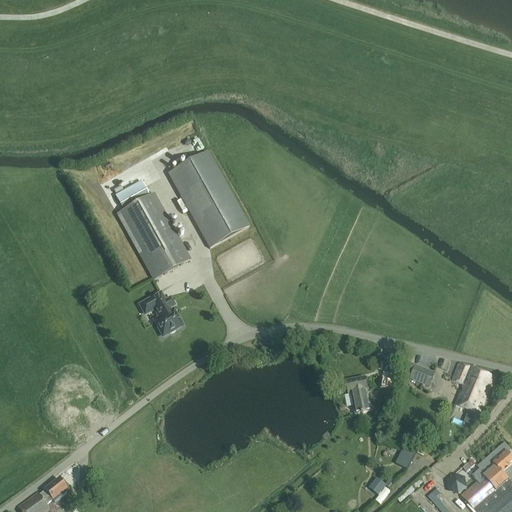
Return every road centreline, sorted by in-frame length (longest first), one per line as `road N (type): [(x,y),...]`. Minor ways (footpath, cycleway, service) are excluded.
road 1 (unclassified): [(1,511),(189,369),(261,333),(336,329),(511,370)]
road 2 (track): [(511,91),(221,2),(145,9),(65,43),(0,50)]
